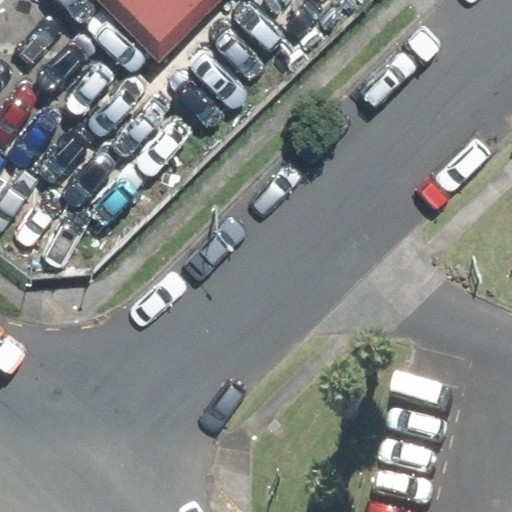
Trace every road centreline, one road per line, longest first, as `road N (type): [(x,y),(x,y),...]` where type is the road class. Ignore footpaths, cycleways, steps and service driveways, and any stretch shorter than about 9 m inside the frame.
road 1 (unclassified): [(508,0),(38,455)]
road 2 (unknown): [(461,511),(474,293)]
road 3 (unknown): [(274,226),(474,293)]
